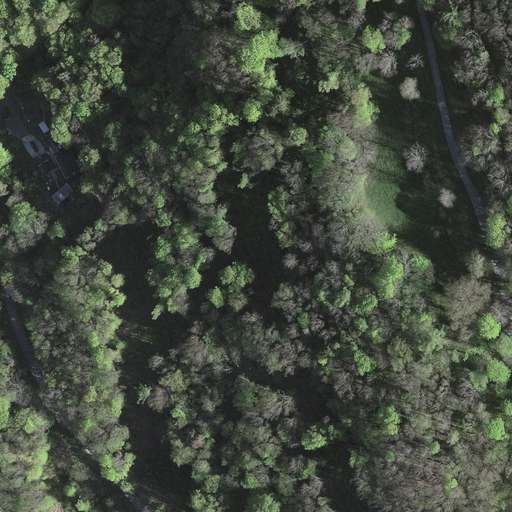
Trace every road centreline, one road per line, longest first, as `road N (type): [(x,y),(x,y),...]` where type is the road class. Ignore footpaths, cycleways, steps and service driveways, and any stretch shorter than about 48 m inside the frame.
road 1 (unclassified): [(511,315),(451,147),(419,0)]
road 2 (unclassified): [(0,278),(51,400),(142,511)]
